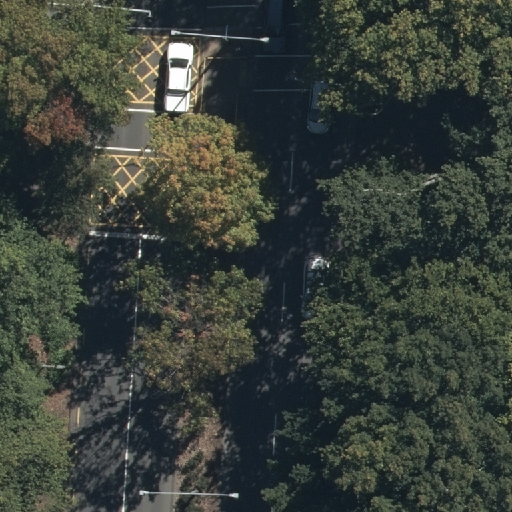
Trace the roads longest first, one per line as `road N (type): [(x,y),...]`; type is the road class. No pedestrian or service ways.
road 1 (primary): [(124,511),(156,0)]
road 2 (primary): [(301,0),(273,511)]
